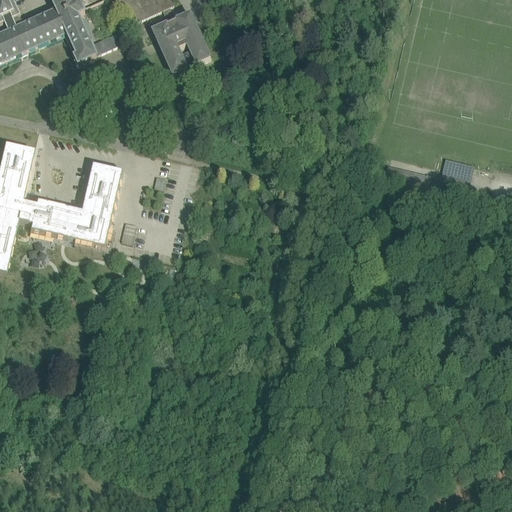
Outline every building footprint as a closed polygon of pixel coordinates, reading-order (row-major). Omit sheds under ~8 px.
[(0,68),(66,39),(79,70),(98,62),(97,59),(127,45),(123,35),(92,48),(79,20),(86,17),(83,12),(110,0),(117,0),(130,29),(163,14),(169,28),(154,35),(154,36),(153,36),(152,39),(153,42),(156,43),(157,42),(173,79),(190,72),(182,55),(190,51),(198,68),(211,62),(192,18),(177,25),(175,21),(180,18),(178,14),(173,16),(170,11),(175,9),(170,0),(78,0),(80,5),(74,8),(70,0),(50,0),(57,14),(18,32),(13,22),(21,19),(13,0),(0,0),(0,28),(5,26),(9,36),(0,39),(0,68)] [(248,140),(234,137),(233,145),(247,147),(248,140)] [(180,140),(169,138),(168,138),(165,151),(189,156),(192,143),(191,143),(180,140)] [(0,277),(6,279),(18,226),(31,229),(30,235),(73,245),(77,246),(106,252),(111,234),(124,176),(94,169),(93,172),(83,216),(63,211),(45,207),(34,204),(33,208),(23,206),(34,155),(4,148),(0,167),(0,277)] [(198,188),(200,172),(185,169),(182,185),(198,188)] [(388,170),(385,185),(400,189),(464,204),(472,206),(476,191),(469,189),(470,185),(443,178),(442,178),(438,181),(437,182),(388,170)]
